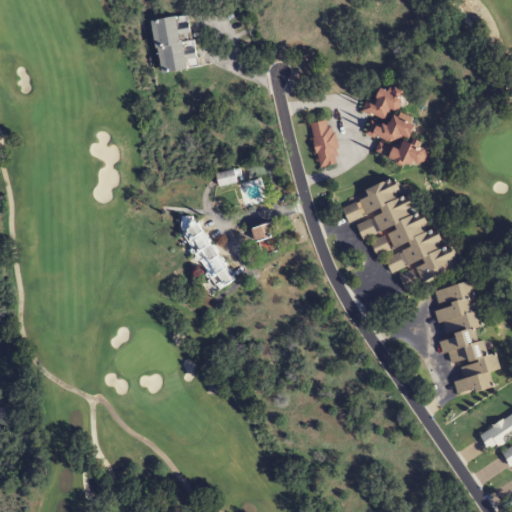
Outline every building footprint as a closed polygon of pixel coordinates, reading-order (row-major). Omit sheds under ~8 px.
[(153,22),(161,74),(197,69),(189,16),(153,22)] [(375,152),(415,172),(427,146),(411,138),(418,122),(399,113),(407,97),(383,85),(374,103),(367,99),(361,111),(373,117),(365,134),(380,142),(375,152)] [(319,169),(339,165),(331,120),(310,124),(319,169)] [(459,265),(451,245),(445,247),(442,240),(394,178),(377,184),(342,209),(343,211),(358,232),(361,241),(369,238),(376,258),(384,258),(388,268),(392,274),(400,276),(404,289),(448,273),(459,265)] [(235,280),(191,212),(173,224),(217,291),(235,280)] [(277,236),(272,222),(251,228),(256,242),(277,236)] [(429,291),(434,309),(435,309),(443,341),(440,342),(447,368),(458,366),(462,380),(452,382),(456,396),(494,386),(491,372),(501,370),(497,353),(484,356),(477,328),(483,326),(471,280),(429,291)] [(511,437),(511,414),(478,435),(489,452),(511,437)] [(511,468),(511,445),(501,452),(511,469),(511,468)]
